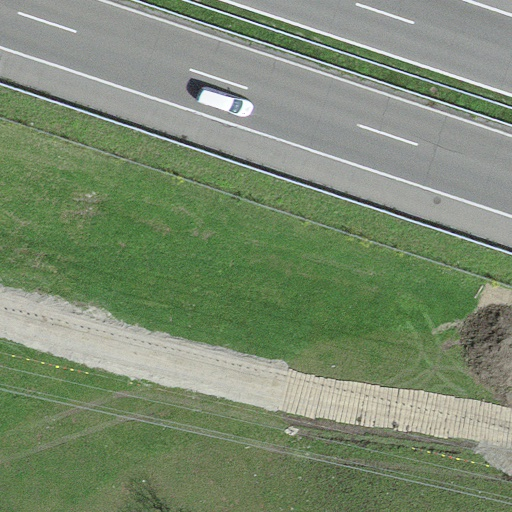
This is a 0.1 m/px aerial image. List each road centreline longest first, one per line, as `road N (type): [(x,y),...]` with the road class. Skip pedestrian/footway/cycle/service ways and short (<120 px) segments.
road 1 (motorway): [(0,9),(511,178)]
road 2 (motorway): [(511,55),(345,0)]
